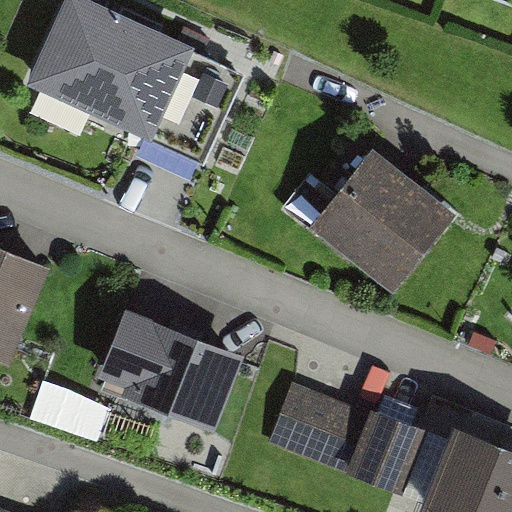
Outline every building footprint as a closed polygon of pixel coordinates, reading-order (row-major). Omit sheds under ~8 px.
[(244,67),(97,0),(59,0),(25,76),(203,157),(244,67)] [(371,142),(308,221),(393,288),(456,209),(371,142)] [(47,264),(0,244),(0,360),(6,363),(47,264)] [(214,429),(243,351),(124,306),(98,375),(124,385),(121,395),(214,429)] [(427,430),(293,380),(269,444),(404,493),(427,430)] [(47,385),(36,420),(100,440),(111,405),(47,385)] [(511,511),(511,444),(452,421),(418,509),(424,511),(511,511)]
